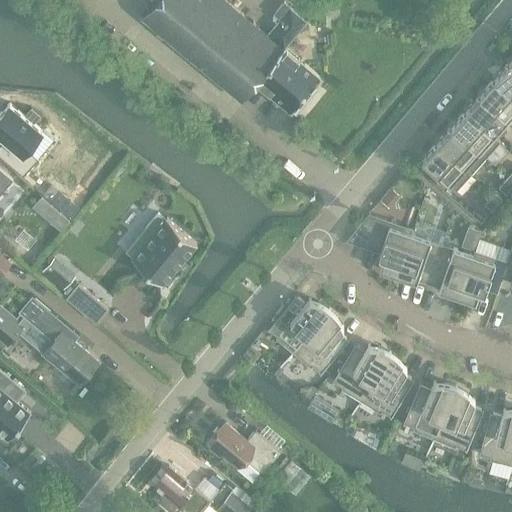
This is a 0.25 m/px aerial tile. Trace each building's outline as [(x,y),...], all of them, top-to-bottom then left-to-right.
[(285,47),(299,30),(307,21),(284,2),(274,13),(281,19),(267,35),(224,0),(154,0),(142,15),(242,99),(256,81),(292,111),(320,77),(285,47)] [(511,64),(509,62),(494,78),(511,93),(511,64)] [(511,93),(494,78),(480,94),(509,119),(508,120),(511,123),(511,93)] [(480,94),(465,110),(494,136),(508,120),(509,119),(480,94)] [(10,101),(0,112),(0,134),(4,139),(0,143),(0,156),(23,176),(39,157),(28,148),(43,130),(34,122),(41,114),(31,107),(25,114),(10,101)] [(465,110),(451,126),(486,156),(499,141),(494,136),(465,110)] [(451,126),(436,142),(465,168),(471,173),(486,156),(451,126)] [(436,142),(421,159),(437,173),(434,176),(433,177),(444,187),(445,186),(444,185),(447,182),(450,185),(451,184),(456,189),(471,173),(465,168),(436,142)] [(0,194),(13,179),(0,167),(0,194)] [(499,187),(506,194),(511,186),(511,178),(508,176),(499,187)] [(485,204),(492,210),(502,198),(495,192),(485,204)] [(60,212),(51,221),(62,230),(70,220),(60,212)] [(132,258),(162,283),(197,242),(167,217),(166,219),(158,212),(145,228),(153,234),(132,258)] [(346,239),(346,240),(380,251),(379,255),(384,257),(380,269),(396,275),(410,232),(411,232),(413,228),(368,212),(368,213),(346,239)] [(410,232),(396,275),(416,282),(417,279),(429,283),(442,243),(411,232),(410,232)] [(442,243),(429,283),(440,286),(439,289),(459,297),(474,254),(473,254),(442,243)] [(507,261),(502,276),(503,276),(511,279),(511,244),(507,260),(507,261)] [(474,254),(459,297),(475,302),(480,290),(485,292),(486,288),(497,292),(503,276),(502,276),(507,261),(507,260),(475,249),(473,254),(474,254)] [(0,273),(9,263),(0,255),(0,273)] [(54,256),(42,271),(63,289),(76,274),(54,256)] [(67,297),(96,322),(108,308),(79,283),(67,297)] [(19,321),(24,316),(54,341),(44,352),(80,382),(98,360),(74,341),(80,334),(32,294),(18,311),(20,312),(15,318),(0,305),(0,336),(8,343),(23,324),(19,321)] [(296,295),(268,328),(269,329),(270,328),(278,335),(276,337),(294,351),(330,308),(326,305),(322,303),(318,301),(313,299),(309,298),(305,303),(297,296),(296,295)] [(330,308),(294,351),(311,366),(313,364),(320,371),(320,372),(321,372),(349,339),(348,338),(340,332),(343,327),(344,327),(342,323),(339,319),(336,315),(333,311),(330,308)] [(343,385),(342,388),(361,399),(390,351),(386,349),(382,347),(377,346),(373,345),(368,344),(365,349),(356,344),(355,343),(332,381),(333,381),(334,380),(343,385)] [(390,351),(361,399),(380,411),(382,409),(390,414),(390,415),(391,416),(414,379),(413,378),(412,378),(404,373),(407,368),(404,364),(401,360),(398,357),(394,354),(390,351)] [(0,431),(9,438),(31,412),(17,400),(16,399),(25,389),(0,368),(0,431)] [(414,426),(413,428),(434,437),(456,385),(452,384),(447,382),(443,382),(438,381),(433,381),(433,382),(431,387),(421,383),(422,383),(420,382),(403,423),(404,423),(405,422),(414,426)] [(456,385),(434,437),(455,446),(456,444),(466,448),(465,449),(466,449),(483,409),(482,408),(482,409),(473,405),(475,399),(472,396),(468,393),(465,390),(461,387),(456,385)] [(315,394),(308,405),(317,411),(324,400),(315,394)] [(491,456),(490,458),(511,464),(511,407),(508,408),(503,409),(502,415),(492,412),(491,411),(479,454),(480,454),(481,453),(491,456)] [(263,473),(282,451),(256,429),(247,440),(226,422),(210,441),(212,443),(211,446),(221,454),(224,453),(238,465),(236,467),(253,481),(261,472),(263,473)] [(276,477),(296,494),(311,476),(291,459),(276,477)] [(154,483),(164,492),(159,497),(160,501),(170,509),(173,509),(178,503),(189,511),(200,511),(211,500),(169,465),(154,483)] [(219,511),(250,511),(248,510),(252,506),(232,490),(217,509),(219,511)]
